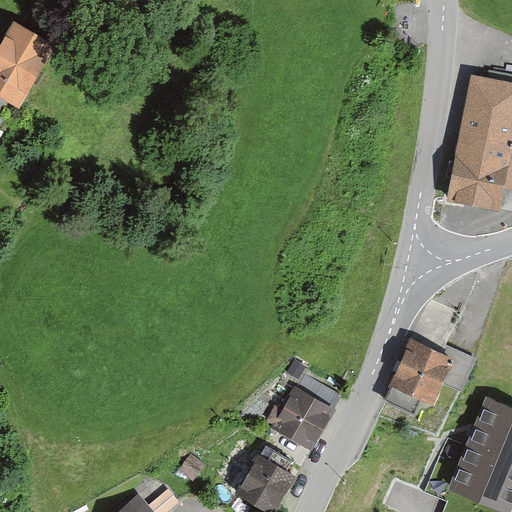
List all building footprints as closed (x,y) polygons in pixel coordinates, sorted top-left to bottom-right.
[(0,95),(15,104),(48,46),(11,25),(0,43),(0,95)] [(511,124),(511,76),(488,72),(486,81),(511,86),(511,116),(511,124)] [(511,138),(508,137),(511,124),(511,116),(511,86),(486,81),(476,79),(470,78),(458,141),(464,142),(511,152),(511,138)] [(509,187),(511,169),(511,152),(464,142),(458,141),(446,198),(494,207),(499,185),(509,187)] [(409,341),(382,399),(411,412),(419,396),(428,400),(437,380),(457,389),(471,358),(450,349),(448,353),(446,358),(435,353),(409,341)] [(307,446),(337,395),(301,373),(292,388),(279,410),(272,406),(265,418),(272,422),(271,425),(307,446)] [(511,409),(487,400),(453,487),(511,509),(511,409)] [(235,492),(269,511),(290,475),(283,471),(288,461),(262,446),(235,492)] [(179,469),(189,476),(198,464),(188,456),(179,469)] [(166,511),(187,496),(172,477),(151,493),(166,511)] [(149,511),(134,495),(113,511),(149,511)]
